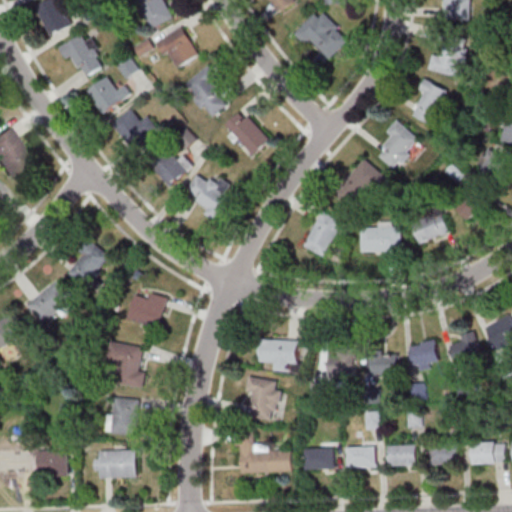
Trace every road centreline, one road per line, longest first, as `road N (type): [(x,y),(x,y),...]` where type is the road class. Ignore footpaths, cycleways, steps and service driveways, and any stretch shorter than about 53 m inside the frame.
road 1 (residential): [(191,511),(194,408),(222,302),(291,180),(377,64),(390,37),(392,0)]
road 2 (residential): [(230,282),(145,229),(87,169),(0,32)]
road 3 (residential): [(230,282),(300,303),(377,304),(438,291),(511,250)]
road 4 (residential): [(330,129),(270,68),(223,0)]
road 5 (residential): [(87,169),(45,229),(0,265)]
